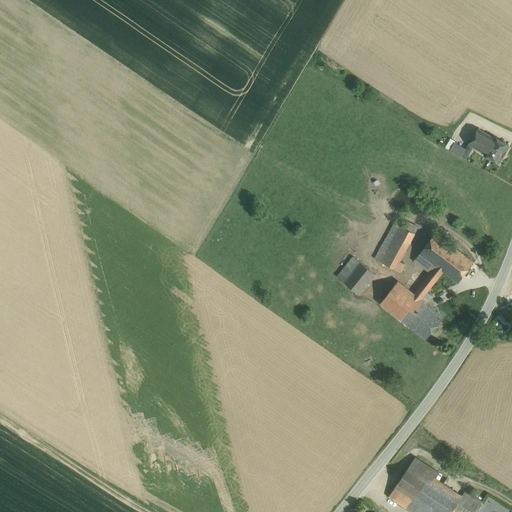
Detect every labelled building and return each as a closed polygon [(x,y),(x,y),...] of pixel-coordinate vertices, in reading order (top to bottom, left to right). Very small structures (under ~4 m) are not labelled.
[(486,154),(495,139),(478,129),(469,144),(486,154)] [(495,139),(486,154),(485,155),(499,163),(509,146),(495,138),(495,139)] [(450,139),(445,148),(450,150),(454,143),(455,141),(450,139)] [(454,143),(450,150),(461,157),(465,150),(454,143)] [(386,239),(375,259),(400,272),(405,265),(399,261),(418,227),(408,222),(404,228),(394,223),(390,230),(386,239)] [(386,228),(382,236),(386,239),(390,230),(386,228)] [(436,233),(420,254),(436,266),(443,272),(458,283),(474,263),(436,233)] [(436,266),(420,254),(415,261),(431,273),(436,266)] [(360,262),(354,257),(346,266),(353,272),(360,262)] [(353,272),(344,283),(360,295),(376,275),(360,262),(353,272)] [(353,272),(346,266),(337,277),(344,283),(353,272)] [(431,273),(414,294),(421,300),(427,292),(443,272),(436,266),(431,273)] [(414,294),(398,281),(381,303),(426,339),(443,317),(426,303),(421,300),(414,294)] [(427,292),(421,300),(426,303),(431,296),(427,292)] [(495,312),(495,329),(508,329),(508,312),(495,312)] [(410,466),(460,499),(463,495),(436,477),(439,472),(416,457),(410,466)] [(460,499),(410,466),(389,497),(412,511),(431,511),(432,511),(433,511),(451,511),(457,504),(460,499)] [(460,499),(457,504),(470,511),(475,511),(482,501),(466,491),(463,495),(460,499)]
